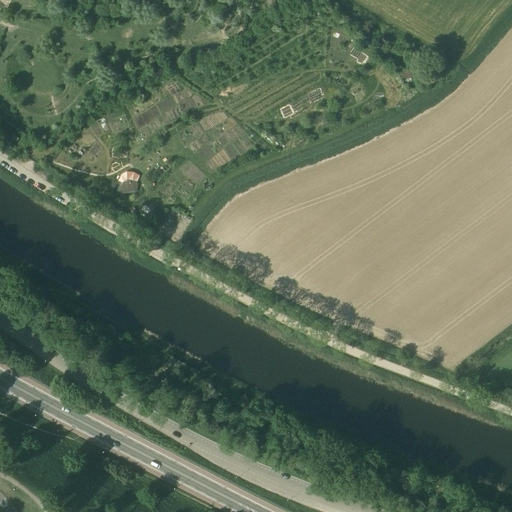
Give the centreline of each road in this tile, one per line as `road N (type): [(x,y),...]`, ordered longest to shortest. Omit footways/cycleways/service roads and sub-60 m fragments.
road 1 (unclassified): [(0,154),(223,288),(344,348),(511,411)]
road 2 (tertiary): [(0,318),(158,422),(366,511)]
road 3 (primary): [(229,499),(0,379)]
